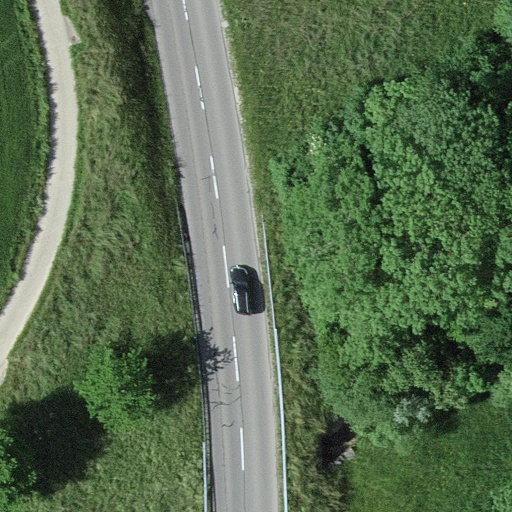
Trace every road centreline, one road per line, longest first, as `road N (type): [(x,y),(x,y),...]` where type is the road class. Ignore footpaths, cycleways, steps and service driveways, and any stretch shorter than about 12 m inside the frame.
road 1 (tertiary): [(243,511),(226,264),(183,0)]
road 2 (track): [(44,0),(61,85),(59,197),(38,265),(0,342)]
